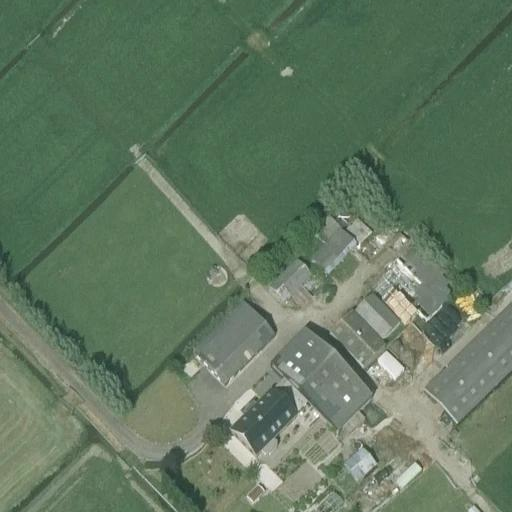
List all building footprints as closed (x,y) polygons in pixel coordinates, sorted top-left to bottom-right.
[(341,236),(338,233),(340,232),(325,218),(309,235),(322,248),(308,264),(325,280),(352,252),(366,266),(384,248),(355,221),(341,236)] [(380,278),(425,324),(458,290),(414,245),(380,278)] [(269,289),(282,305),(310,278),(297,263),(269,289)] [(353,316),(380,344),(399,326),(371,298),(353,316)] [(191,356),(222,388),(273,338),(241,305),(191,356)] [(511,305),(447,370),(423,394),(454,426),(511,368),(511,305)] [(327,338),(362,373),(385,350),(351,315),(327,338)] [(281,382),(307,408),(336,435),(370,401),(303,335),(269,369),(281,382)] [(384,355),(376,363),(394,382),(402,373),(384,355)] [(303,413),(277,386),(230,432),(256,459),(303,413)] [(361,451),(342,467),(357,485),(376,468),(361,451)] [(288,477),(281,469),(276,475),(263,462),(250,475),(270,495),(288,477)]
